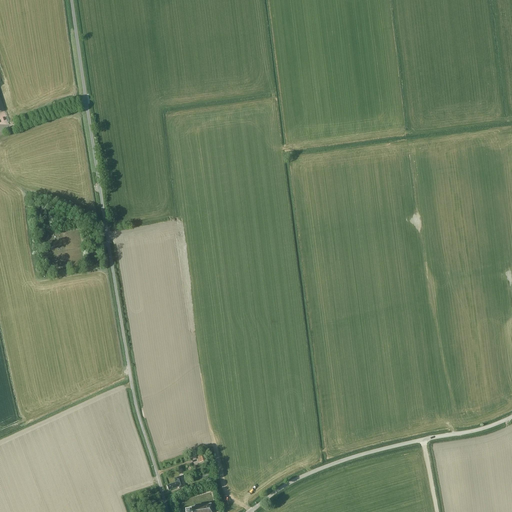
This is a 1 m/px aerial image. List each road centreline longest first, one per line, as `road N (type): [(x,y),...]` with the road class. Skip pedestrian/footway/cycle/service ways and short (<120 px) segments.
road 1 (unclassified): [(166,511),(136,414),(71,0)]
road 2 (tertiary): [(250,511),(334,463),(511,417)]
